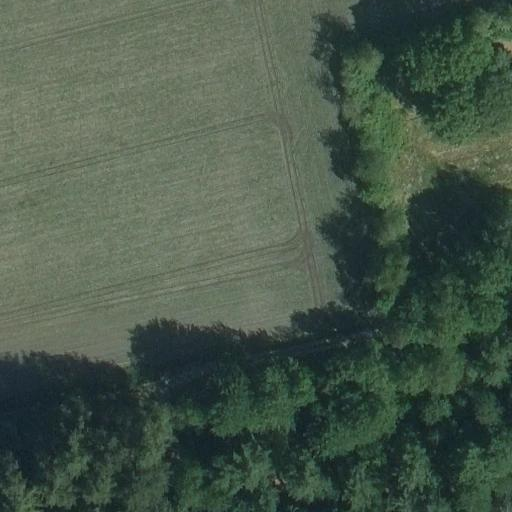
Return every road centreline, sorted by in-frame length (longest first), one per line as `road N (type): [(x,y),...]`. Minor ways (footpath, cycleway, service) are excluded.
road 1 (track): [(511,293),(0,419)]
road 2 (track): [(205,511),(158,377)]
